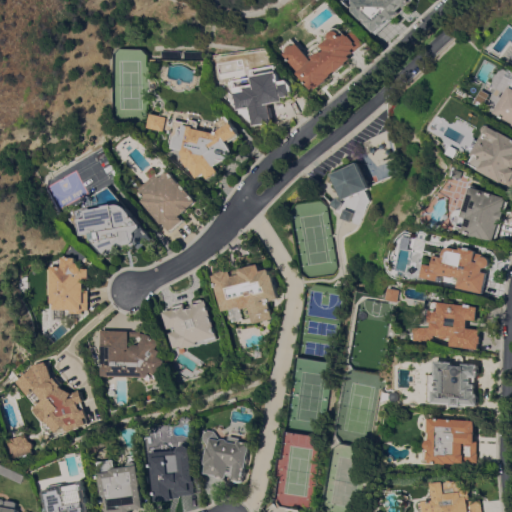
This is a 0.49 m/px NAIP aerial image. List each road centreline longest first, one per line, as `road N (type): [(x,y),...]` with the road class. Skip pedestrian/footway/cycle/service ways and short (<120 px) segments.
road 1 (residential): [(240,204),(268,192),(484,0)]
road 2 (residential): [(453,0),(252,176),(240,204)]
road 3 (residential): [(511,333),(503,460),(510,511)]
road 4 (residential): [(240,204),(196,253),(125,295)]
